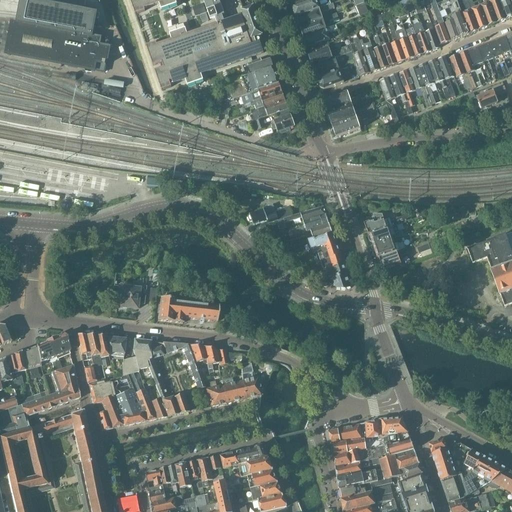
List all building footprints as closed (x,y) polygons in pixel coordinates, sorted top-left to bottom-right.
[(8,48),(6,54),(54,64),(94,71),(104,73),(105,65),(108,48),(99,46),(100,39),(101,39),(93,37),(95,31),(98,13),(80,9),(32,0),(20,0),(20,3),(18,16),(17,23),(12,22),(12,26),(12,28),(10,38),(8,48)] [(186,29),(170,34),(172,40),(157,45),(156,43),(146,46),(153,66),(160,64),(162,69),(155,71),(162,91),(172,88),(171,85),(186,80),(188,86),(203,81),(201,75),(264,53),(260,43),(257,44),(254,38),(262,35),(253,7),(242,11),(244,18),(242,19),(241,16),(224,22),(222,16),(225,15),(219,0),(130,0),(135,15),(145,11),(145,9),(159,4),(161,10),(177,4),(175,0),(203,0),(211,20),(215,18),(217,24),(188,35),(186,29)] [(310,0),(292,7),(296,17),(322,8),(321,4),(329,0),(310,0)] [(451,42),(445,25),(437,6),(434,0),(431,0),(430,1),(440,26),(440,27),(435,29),(442,46),(451,42)] [(461,14),(462,14),(456,0),(453,0),(446,3),(452,17),(454,22),(460,38),(469,35),(461,14)] [(480,6),(475,8),(472,0),(468,2),(479,31),(488,27),(480,6)] [(480,6),(488,27),(498,24),(488,0),(483,0),(485,4),(480,6)] [(488,0),(498,24),(507,20),(498,0),(495,0),(494,0),(493,0),(488,0)] [(498,0),(507,20),(511,17),(511,5),(510,0),(498,0)] [(461,14),(469,35),(479,31),(468,2),(464,4),(467,12),(462,14),(461,14)] [(364,3),(356,7),(360,17),(368,14),(364,3)] [(454,22),(452,17),(446,3),(437,6),(445,25),(451,42),(460,38),(454,22)] [(322,8),(296,17),(297,19),(300,27),(323,18),(322,14),(335,10),(333,4),(322,8)] [(411,4),(402,9),(404,14),(413,10),(411,4)] [(202,5),(193,8),(196,16),(205,13),(202,5)] [(340,22),(338,18),(337,13),(323,18),(300,27),(303,38),(326,29),(326,27),(340,22)] [(206,14),(200,16),(203,23),(209,21),(206,14)] [(380,16),(373,18),(376,24),(382,22),(380,16)] [(425,33),(421,23),(412,26),(423,55),(432,52),(425,33)] [(429,32),(425,33),(432,52),(440,49),(431,25),(426,26),(429,32)] [(406,61),(397,37),(393,26),(389,27),(395,44),(391,46),(398,64),(406,61)] [(412,26),(408,27),(409,29),(405,31),(406,34),(405,34),(415,58),(423,55),(412,26)] [(327,30),(326,29),(303,38),(307,48),(330,40),(328,35),(338,31),(337,27),(327,30)] [(405,34),(397,37),(406,61),(415,58),(405,34)] [(382,35),(378,36),(378,38),(389,67),(398,64),(391,46),(390,44),(386,46),(382,35)] [(381,70),(389,67),(378,38),(375,39),(376,45),(378,49),(373,51),(381,70)] [(504,61),(511,58),(511,54),(511,53),(506,38),(496,42),(504,61)] [(359,42),(358,40),(354,41),(359,55),(355,56),(353,57),(361,78),(371,74),(359,42)] [(371,43),(364,45),(362,41),(359,42),(371,74),(381,70),(373,51),(371,43)] [(505,77),(510,76),(504,61),(496,42),(487,45),(493,60),(496,67),(501,65),(505,77)] [(491,83),(492,83),(495,81),(487,62),(493,60),(487,45),(478,49),(491,83)] [(313,67),(335,59),(350,54),(347,47),(330,53),(329,49),(322,51),(320,48),(309,52),(310,55),(309,55),(313,67)] [(481,70),(487,85),(491,83),(478,49),(468,53),(476,72),(481,70)] [(476,72),(468,53),(459,56),(472,91),(477,89),(475,84),(471,74),(476,72)] [(459,56),(450,60),(457,79),(462,77),(468,92),(472,91),(459,56)] [(447,58),(437,62),(450,99),(455,97),(449,80),(454,78),(447,58)] [(317,79),(348,69),(354,67),(351,62),(338,66),(335,59),(313,67),(317,79)] [(249,65),(252,75),(253,75),(253,74),(255,74),(274,68),(271,60),(264,62),(263,60),(249,65)] [(428,65),(435,85),(440,83),(447,100),(450,99),(437,62),(428,65)] [(418,68),(432,106),(436,105),(429,87),(435,85),(428,65),(418,68)] [(280,85),(276,75),(274,68),(255,74),(253,74),(253,75),(252,75),(228,83),(234,100),(249,94),(250,95),(251,94),(280,85)] [(432,106),(418,68),(408,72),(415,92),(421,90),(426,103),(428,109),(432,108),(432,106)] [(348,69),(317,79),(320,89),(325,91),(344,84),(342,76),(350,73),(348,69)] [(399,76),(412,115),(417,113),(415,106),(410,94),(415,92),(408,72),(399,76)] [(402,97),(407,109),(409,116),(412,115),(399,76),(389,79),(396,99),(402,97)] [(379,83),(383,91),(393,120),(398,119),(391,101),(396,99),(389,79),(379,83)] [(251,94),(254,102),(282,93),(280,85),(251,94)] [(505,88),(477,98),(482,110),(498,104),(496,98),(507,93),(505,88)] [(229,91),(223,93),(226,100),(231,98),(229,91)] [(282,93),(254,102),(250,103),(251,103),(245,105),(246,109),(252,107),(252,108),(255,106),(257,110),(285,101),(282,93)] [(351,100),(348,93),(325,102),(329,113),(352,105),(364,101),(371,99),(369,94),(360,97),(351,100)] [(255,121),(261,119),(288,110),(285,101),(257,110),(258,110),(259,114),(253,116),(255,121)] [(355,112),(352,105),(329,113),(333,125),(375,111),(373,105),(364,108),(364,109),(355,112)] [(368,118),(377,115),(378,115),(382,118),(388,110),(387,106),(375,111),(333,125),(338,138),(361,130),(358,122),(368,119),(368,118)] [(295,127),(290,116),(274,121),(275,124),(272,124),(274,130),(277,129),(278,133),(281,132),(281,135),(291,131),(290,129),(295,127)] [(262,121),(256,123),(259,131),(265,129),(262,121)] [(239,130),(250,133),(246,122),(238,124),(239,130)] [(284,219),(285,220),(286,223),(302,218),(303,222),(302,222),(302,223),(303,222),(304,223),(326,216),(323,207),(305,213),(301,214),(284,219)] [(268,224),(279,221),(276,213),(266,216),(264,209),(250,215),(248,217),(250,222),(252,222),(254,226),(266,221),(268,224)] [(280,209),(275,211),(276,213),(279,221),(284,220),(285,220),(284,219),(281,210),(280,209)] [(375,220),(364,223),(367,232),(368,232),(369,235),(389,228),(406,223),(406,222),(412,220),(411,216),(407,216),(390,222),(390,220),(385,221),(382,215),(374,215),(375,220)] [(289,232),(290,237),(329,225),(326,216),(304,223),(305,227),(289,232)] [(308,241),(332,234),(329,225),(290,237),(291,241),(306,237),(308,241)] [(256,228),(252,232),(257,236),(260,233),(261,233),(256,228)] [(370,236),(368,238),(369,241),(372,242),(373,242),(374,247),(403,237),(402,232),(394,235),(392,236),(389,228),(369,235),(370,236)] [(488,242),(468,249),(473,264),(487,258),(492,271),(500,295),(501,295),(505,307),(511,304),(511,233),(505,236),(496,239),(497,240),(496,240),(496,241),(488,244),(488,242)] [(330,248),(336,246),(334,241),(335,240),(333,234),(310,241),(314,254),(316,253),(324,250),(324,248),(329,246),(330,248)] [(375,251),(374,254),(375,257),(377,258),(378,258),(397,252),(405,249),(403,243),(402,239),(404,239),(404,240),(411,238),(409,235),(403,237),(374,247),(376,251),(375,251)] [(429,244),(417,249),(419,254),(431,250),(429,244)] [(327,268),(343,263),(337,246),(336,247),(336,246),(330,248),(329,246),(324,248),(324,250),(316,253),(317,254),(319,254),(323,266),(326,265),(327,268)] [(378,258),(377,259),(378,263),(380,269),(383,268),(384,270),(402,264),(399,256),(401,255),(401,256),(407,254),(405,249),(397,252),(378,258)] [(295,260),(290,261),(300,269),(303,264),(297,259),(295,260)] [(326,287),(328,286),(331,281),(333,280),(337,279),(336,276),(346,273),(343,263),(327,268),(329,274),(324,275),(320,283),(321,285),(324,287),(326,287)] [(333,280),(335,287),(336,288),(342,289),(347,290),(351,288),(346,273),(336,276),(337,279),(333,280)] [(165,279),(163,295),(169,296),(171,280),(165,279)] [(120,308),(137,310),(138,304),(145,305),(145,304),(147,287),(138,286),(138,289),(123,287),(122,295),(120,295),(120,300),(121,300),(120,308)] [(217,323),(217,317),(218,307),(176,302),(176,300),(160,299),(158,321),(182,324),(183,319),(217,323)] [(0,342),(2,347),(11,343),(5,328),(5,327),(0,326),(0,342)] [(77,338),(81,355),(86,354),(87,361),(88,360),(88,361),(91,360),(91,357),(86,336),(78,335),(77,338)] [(53,340),(49,342),(56,358),(56,360),(55,360),(55,362),(56,366),(57,371),(62,369),(57,357),(69,353),(70,352),(67,339),(63,336),(53,340)] [(95,337),(86,336),(91,357),(91,360),(92,363),(93,367),(97,366),(101,365),(95,337)] [(104,338),(95,337),(101,365),(102,368),(104,368),(107,367),(104,358),(109,357),(108,356),(104,338)] [(113,339),(104,338),(108,356),(109,356),(116,357),(116,354),(124,355),(125,340),(126,340),(124,340),(117,339),(113,339)] [(123,360),(122,377),(127,376),(133,374),(139,372),(139,371),(148,369),(146,362),(152,360),(149,351),(150,342),(134,341),(133,351),(135,357),(123,360)] [(49,342),(36,347),(40,364),(56,358),(49,342)] [(150,342),(149,351),(152,360),(152,359),(164,355),(161,347),(156,349),(156,343),(150,342)] [(178,345),(169,344),(162,343),(166,355),(167,354),(179,350),(178,345)] [(178,345),(179,350),(182,348),(187,361),(194,358),(189,346),(178,345)] [(189,346),(194,358),(196,364),(202,361),(206,360),(203,347),(189,346)] [(29,350),(35,379),(39,378),(39,375),(38,375),(36,368),(41,367),(40,364),(36,347),(29,350)] [(205,348),(203,347),(206,360),(207,364),(207,365),(208,370),(212,369),(212,365),(219,364),(219,366),(228,364),(228,363),(228,362),(227,353),(226,353),(221,351),(207,348),(205,348)] [(35,379),(29,350),(22,353),(25,370),(29,369),(31,377),(30,377),(31,380),(35,379)] [(22,353),(14,356),(18,373),(14,374),(16,381),(19,380),(21,385),(23,385),(20,373),(26,371),(25,370),(22,353)] [(14,356),(6,359),(13,387),(21,385),(19,380),(16,381),(14,374),(18,373),(14,356)] [(194,358),(187,361),(190,369),(192,374),(198,372),(195,364),(196,364),(194,358)] [(6,359),(0,361),(0,384),(7,383),(9,390),(14,389),(13,387),(6,359)] [(155,384),(161,382),(160,379),(152,359),(152,360),(146,362),(148,369),(149,368),(155,384)] [(84,368),(84,369),(88,384),(96,382),(93,367),(92,363),(88,364),(89,368),(84,368)] [(251,363),(242,365),(242,381),(246,399),(262,395),(262,394),(258,378),(254,379),(253,373),(253,372),(251,363)] [(72,366),(63,369),(57,371),(54,372),(51,373),(58,393),(49,396),(34,401),(26,404),(21,406),(19,407),(8,410),(12,425),(10,425),(0,428),(0,443),(11,491),(15,511),(105,511),(97,477),(98,477),(96,471),(94,463),(90,445),(82,412),(56,421),(56,420),(49,423),(29,429),(27,424),(25,418),(80,398),(72,366)] [(204,388),(198,372),(192,374),(198,390),(204,388)] [(232,377),(221,380),(222,386),(226,404),(234,402),(238,401),(246,399),(242,381),(233,383),(232,377)] [(109,381),(88,386),(89,387),(90,395),(93,405),(97,404),(102,404),(112,429),(123,427),(113,398),(119,396),(119,394),(119,393),(114,390),(117,386),(117,385),(116,380),(114,380),(112,381),(112,380),(110,381),(109,381)] [(160,400),(167,397),(161,382),(155,384),(160,400)] [(210,389),(205,390),(210,407),(211,407),(226,404),(222,386),(216,387),(215,382),(209,383),(210,389)] [(113,398),(123,427),(146,422),(142,412),(135,394),(133,391),(119,396),(113,398)] [(140,392),(135,394),(142,412),(146,422),(155,420),(145,394),(144,391),(140,392)] [(150,392),(145,394),(155,420),(156,420),(167,417),(160,400),(154,401),(150,392)] [(0,412),(8,410),(19,407),(18,405),(18,404),(17,402),(17,399),(15,393),(11,394),(13,398),(0,402),(0,412)] [(177,415),(189,412),(189,413),(191,412),(189,407),(186,406),(183,395),(173,399),(172,399),(177,415)] [(172,399),(173,399),(172,398),(168,400),(167,397),(160,400),(167,417),(168,417),(177,415),(172,399)] [(96,414),(101,432),(112,429),(102,404),(97,404),(100,413),(96,414)] [(385,447),(381,448),(383,456),(386,455),(387,458),(395,456),(414,450),(408,433),(403,421),(400,419),(381,420),(383,437),(398,435),(401,444),(385,447)] [(381,421),(365,424),(367,439),(372,439),(373,441),(384,440),(385,447),(401,444),(398,435),(383,437),(381,420),(381,421)] [(359,426),(329,433),(331,445),(347,442),(365,440),(367,439),(365,424),(359,425),(359,426)] [(347,442),(331,445),(333,457),(358,452),(364,450),(364,451),(366,450),(381,448),(385,447),(384,440),(373,441),(372,439),(367,439),(365,440),(347,442)] [(444,440),(429,445),(432,455),(449,450),(458,446),(461,445),(448,439),(444,440)] [(461,445),(458,446),(465,457),(468,458),(469,459),(465,465),(464,467),(473,472),(474,473),(479,475),(484,478),(492,482),(493,481),(507,470),(463,445),(461,445)] [(449,450),(432,455),(441,482),(457,477),(458,477),(460,483),(462,488),(462,490),(465,498),(472,494),(477,492),(479,490),(486,486),(487,485),(492,482),(484,478),(479,475),(474,473),(473,472),(464,467),(465,465),(469,459),(468,458),(465,457),(458,446),(449,450)] [(248,450),(251,463),(268,459),(265,452),(266,452),(264,448),(261,447),(248,450)] [(358,452),(333,457),(336,469),(360,463),(362,462),(369,461),(371,460),(379,458),(383,457),(383,456),(381,448),(366,450),(364,451),(364,450),(358,452)] [(238,452),(241,465),(251,463),(248,450),(238,452)] [(221,457),(224,469),(239,466),(241,465),(238,452),(232,454),(221,457)] [(379,460),(380,464),(385,480),(401,476),(399,471),(419,464),(415,453),(396,459),(395,456),(387,458),(379,460)] [(209,459),(211,471),(221,469),(219,460),(218,457),(209,459)] [(209,459),(198,462),(202,480),(204,488),(209,487),(208,482),(214,480),(213,476),(211,471),(209,459)] [(251,463),(241,465),(239,466),(240,473),(233,474),(233,477),(229,478),(230,481),(240,479),(247,477),(258,474),(258,477),(263,475),(263,473),(273,471),(268,459),(251,463)] [(360,463),(336,469),(338,480),(351,477),(357,476),(362,475),(361,469),(370,467),(369,461),(362,462),(360,463)] [(198,462),(187,464),(191,482),(199,480),(199,482),(198,484),(199,489),(204,488),(202,480),(198,462)] [(179,483),(180,489),(187,487),(192,486),(191,482),(187,464),(176,467),(180,483),(179,483)] [(419,464),(399,471),(401,476),(403,483),(423,475),(419,464)] [(176,493),(178,493),(176,484),(179,483),(180,483),(176,467),(168,469),(172,484),(172,488),(173,490),(171,491),(172,495),(173,500),(175,499),(177,498),(176,493)] [(167,484),(172,484),(168,469),(160,470),(164,491),(169,490),(168,488),(167,484)] [(149,489),(150,494),(164,491),(160,470),(148,473),(147,475),(148,483),(154,482),(155,487),(149,489)] [(492,482),(487,485),(487,486),(492,489),(496,489),(499,486),(505,489),(511,476),(511,472),(507,470),(493,481),(492,482)] [(258,474),(247,477),(250,489),(251,489),(254,488),(274,484),(278,483),(277,481),(276,479),(273,471),(263,473),(263,475),(258,477),(258,474)] [(351,477),(338,480),(340,490),(360,486),(361,485),(365,485),(370,483),(378,482),(376,471),(369,473),(362,475),(357,476),(351,477)] [(215,484),(224,482),(223,477),(220,477),(219,474),(213,476),(214,480),(215,484)] [(403,483),(398,485),(401,494),(401,495),(404,503),(406,511),(411,511),(422,509),(433,505),(429,495),(430,495),(427,486),(426,486),(423,476),(403,483)] [(457,477),(441,482),(449,504),(465,498),(462,490),(462,488),(460,483),(458,477),(457,477)] [(230,481),(226,482),(228,491),(235,490),(234,486),(241,484),(240,479),(230,481)] [(224,482),(215,484),(219,503),(221,511),(232,511),(228,494),(229,493),(228,491),(226,482),(224,482)] [(252,498),(243,500),(244,504),(246,503),(259,501),(264,500),(282,495),(278,483),(274,484),(254,488),(251,489),(252,498)] [(363,495),(342,501),(343,511),(346,511),(375,504),(370,483),(365,485),(361,485),(362,491),(363,495)] [(360,486),(340,490),(342,501),(363,495),(362,491),(361,485),(360,486)] [(150,494),(152,505),(173,500),(172,495),(166,496),(164,491),(150,494)] [(205,495),(195,498),(196,503),(197,508),(199,508),(207,506),(205,496),(205,495)] [(264,500),(259,501),(261,511),(265,511),(287,507),(282,495),(264,500)] [(487,495),(450,505),(451,511),(475,511),(491,508),(490,504),(489,499),(487,495)] [(185,508),(184,506),(183,501),(182,497),(177,498),(175,499),(173,500),(152,505),(152,511),(168,511),(171,511),(179,510),(185,508)] [(346,511),(386,511),(394,510),(392,503),(392,501),(375,504),(346,511)] [(207,506),(199,508),(199,511),(221,511),(219,503),(207,506)] [(234,511),(247,511),(246,503),(244,504),(233,506),(234,511)]
